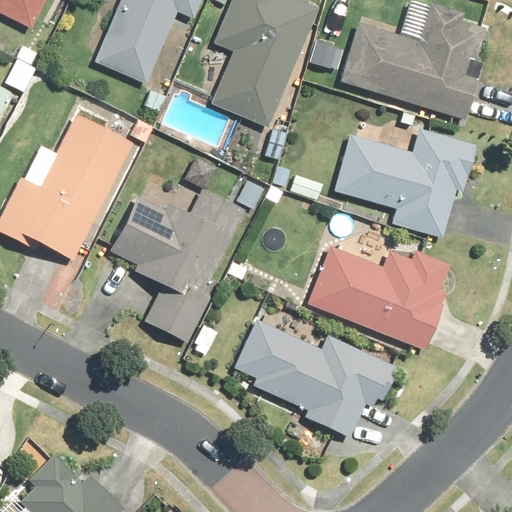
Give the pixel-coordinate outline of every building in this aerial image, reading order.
[(0,0),(0,11),(30,27),(43,0),(0,0)] [(119,0),(94,62),(145,83),(175,11),(192,18),(199,0),(119,0)] [(234,50),(211,103),(267,127),(317,9),(297,0),(232,0),(214,41),(234,50)] [(356,23),(338,81),(464,121),(483,61),(475,59),(484,30),(459,21),(461,14),(430,4),(418,42),(356,23)] [(314,40),(308,63),(330,69),(330,67),(337,69),(342,50),(337,49),(337,46),(314,40)] [(0,110),(9,93),(0,88),(0,110)] [(19,177),(0,214),(0,232),(15,240),(18,233),(72,260),(131,144),(74,115),(38,187),(19,177)] [(349,135),(333,191),(394,208),(390,224),(442,239),(456,191),(461,193),(475,145),(418,129),(412,153),(349,135)] [(289,139),(271,131),(262,153),(279,161),(289,139)] [(322,185),(296,175),(289,193),(316,203),(322,185)] [(264,187),(246,178),(235,202),(254,210),(264,187)] [(144,322),(186,342),(208,297),(202,294),(243,210),(200,189),(188,213),(167,203),(163,211),(136,198),(109,252),(135,265),(132,271),(162,286),(144,322)] [(306,303),(423,349),(445,293),(440,291),(450,265),(414,251),(411,259),(389,251),(382,266),(329,246),(306,303)] [(302,418),(348,439),(364,404),(370,407),(375,397),(380,399),(395,368),(327,336),(321,349),(255,318),(231,368),(255,379),(253,384),(306,410),(302,418)] [(120,511),(123,509),(88,476),(81,483),(52,455),(26,481),(33,487),(18,503),(27,511),(120,511)]
